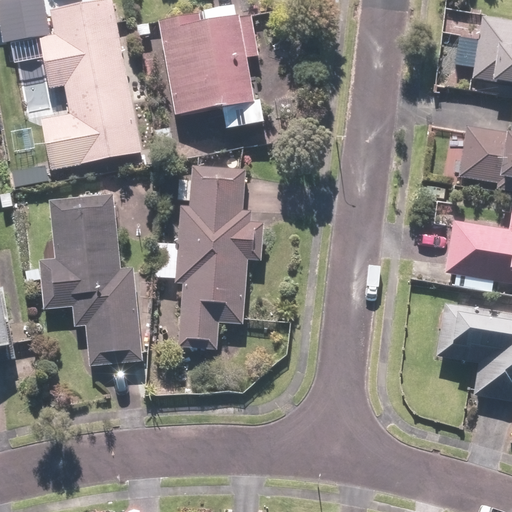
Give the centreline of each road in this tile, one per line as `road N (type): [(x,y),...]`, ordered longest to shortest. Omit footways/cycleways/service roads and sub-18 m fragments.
road 1 (residential): [(386,0),(331,450)]
road 2 (residential): [(331,450),(100,453),(0,478)]
road 3 (residential): [(331,450),(511,507)]
